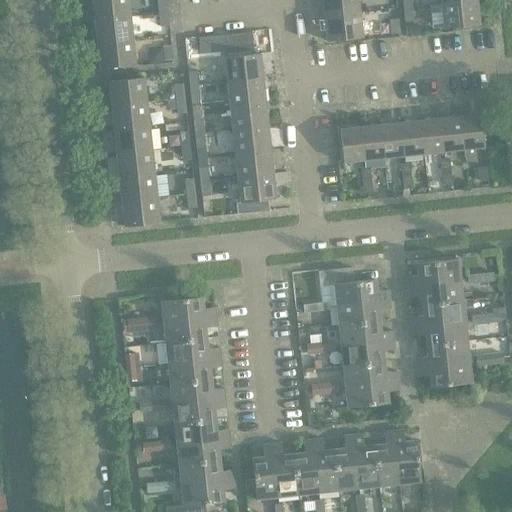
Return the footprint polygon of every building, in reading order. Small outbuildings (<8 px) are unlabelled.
[(92,0),(95,18),(129,14),(127,0),(92,0)] [(157,0),(159,11),(168,10),(166,0),(157,0)] [(357,0),(322,0),(324,16),(359,12),(357,0)] [(476,0),(473,0),(441,3),(444,28),(479,25),(476,0)] [(403,8),(405,22),(414,21),(412,7),(403,8)] [(160,26),(169,25),(168,10),(159,11),(160,26)] [(359,12),(324,16),(327,41),(362,37),(359,12)] [(95,18),(97,42),(132,38),(129,14),(95,18)] [(398,18),(397,18),(389,19),(391,34),(400,33),(398,18)] [(420,25),(406,26),(407,37),(421,35),(420,25)] [(251,32),(223,35),(225,57),(228,82),(262,78),(259,53),(254,54),(251,32)] [(132,38),(97,42),(100,67),(135,63),(132,38)] [(163,48),(163,49),(164,60),(173,59),(171,44),(162,45),(163,48)] [(155,49),(149,57),(150,65),(164,63),(164,60),(163,49),(163,48),(155,49)] [(190,86),(198,85),(197,70),(188,71),(190,86)] [(111,105),(147,101),(144,76),(108,80),(111,105)] [(262,78),(228,82),(230,105),(265,102),(262,78)] [(176,99),(185,98),(183,83),(174,84),(176,99)] [(198,85),(190,86),(191,101),(200,100),(198,85)] [(185,98),(176,99),(177,113),(186,112),(185,98)] [(111,105),(114,129),(149,125),(147,101),(111,105)] [(265,102),(230,105),(233,129),(267,125),(265,102)] [(460,116),(463,149),(484,146),(481,113),(460,116)] [(440,118),(443,151),(463,149),(460,116),(440,118)] [(195,134),(204,133),(202,118),(193,119),(195,134)] [(420,120),(424,153),(443,151),(440,118),(420,120)] [(400,122),(404,155),(424,153),(420,120),(400,122)] [(380,124),(384,157),(404,155),(400,122),(380,124)] [(384,157),(380,124),(360,126),(364,159),(384,157)] [(114,129),(116,153),(152,150),(149,125),(114,129)] [(267,125),(233,129),(235,153),(270,149),(267,125)] [(343,161),(364,159),(360,126),(340,128),(343,161)] [(181,146),(190,145),(188,131),(179,132),(181,146)] [(204,133),(195,134),(196,148),(205,147),(204,133)] [(190,145),(181,146),(183,161),(192,160),(190,145)] [(270,149),(235,153),(238,177),(272,173),(270,149)] [(116,153),(119,177),(154,173),(152,150),(116,153)] [(442,172),(450,171),(449,159),(441,160),(442,172)] [(402,176),(411,176),(409,163),(401,164),(402,176)] [(200,181),(209,180),(207,166),(198,167),(200,181)] [(362,181),(371,180),(370,167),(361,168),(362,181)] [(479,181),(488,180),(486,167),(478,168),(479,181)] [(450,171),(442,172),(443,185),(452,184),(450,171)] [(121,201),(157,197),(154,173),(119,177),(121,201)] [(161,194),(170,193),(168,173),(159,173),(161,194)] [(272,173),(238,177),(241,202),(275,198),(272,173)] [(411,176),(402,176),(403,189),(412,188),(411,176)] [(186,194),(195,193),(194,179),(185,180),(186,194)] [(209,180),(200,181),(201,196),(210,195),(209,180)] [(371,180),(362,181),(364,193),(372,192),(371,180)] [(195,193),(186,194),(188,209),(197,208),(195,193)] [(157,197),(121,201),(124,226),(159,222),(157,197)] [(408,286),(461,280),(458,258),(417,263),(418,275),(407,276),(408,286)] [(336,304),(388,298),(387,289),(376,291),(375,278),(353,281),(351,267),(318,270),(319,286),(334,284),(336,304)] [(480,274),(481,282),(494,281),(493,272),(480,274)] [(481,282),(480,274),(466,275),(467,284),(481,282)] [(461,280),(408,286),(409,296),(421,294),(422,304),(463,300),(461,280)] [(163,322),(216,316),(215,306),(202,308),(201,296),(181,298),(181,292),(160,294),(161,300),(163,322)] [(338,324),(379,320),(378,309),(389,308),(388,298),(336,304),(338,324)] [(328,300),(314,302),(315,311),(328,309),(328,300)] [(463,300),(422,304),(423,316),(411,317),(412,326),(465,321),(463,300)] [(303,312),(315,311),(314,302),(302,303),(303,312)] [(485,314),(486,323),(499,322),(498,313),(485,314)] [(486,323),(485,314),(471,315),(472,324),(486,323)] [(166,342),(206,337),(204,327),(217,326),(216,316),(163,322),(166,342)] [(142,318),(144,330),(157,329),(155,317),(142,318)] [(144,330),(142,318),(128,319),(129,332),(144,330)] [(379,320),(338,324),(340,344),(393,339),(392,329),(380,330),(379,320)] [(465,321),(412,326),(413,336),(425,334),(426,345),(467,341),(465,321)] [(206,337),(166,342),(168,362),(220,357),(219,347),(207,348),(206,337)] [(393,339),(340,344),(343,365),(383,360),(382,350),(394,349),(393,339)] [(319,342),(320,351),(333,349),(332,341),(319,342)] [(467,341),(426,345),(427,355),(415,357),(416,367),(469,361),(467,341)] [(320,351),(319,342),(306,344),(307,352),(320,351)] [(490,355),(490,363),(503,362),(502,353),(490,355)] [(126,367),(134,366),(133,354),(124,355),(126,367)] [(490,363),(490,355),(476,356),(477,365),(490,363)] [(220,357),(168,362),(170,382),(210,378),(209,368),(221,366),(220,357)] [(383,360),(343,365),(345,385),(397,380),(396,371),(384,372),(383,360)] [(469,361),(416,367),(417,377),(429,375),(430,387),(472,383),(469,361)] [(134,366),(126,367),(127,380),(135,379),(134,366)] [(210,378),(170,382),(172,403),(225,397),(224,388),(211,389),(210,378)] [(397,380),(345,385),(347,407),(388,402),(386,391),(398,389),(397,380)] [(323,383),(324,392),(337,391),(336,382),(323,383)] [(324,392),(323,383),(311,384),(311,389),(304,390),(304,399),(311,393),(324,392)] [(225,397),(172,403),(174,423),(214,418),(213,408),(226,406),(225,397)] [(151,401),(152,409),(165,408),(164,399),(151,401)] [(152,409),(151,401),(139,402),(140,411),(152,409)] [(214,418),(174,423),(177,443),(229,437),(228,428),(216,430),(214,418)] [(393,430),(399,483),(420,480),(415,439),(404,441),(403,429),(393,430)] [(374,444),(378,485),(399,483),(393,430),(384,431),(385,443),(374,444)] [(352,435),(358,487),(378,485),(374,444),(363,445),(362,434),(352,435)] [(334,448),(338,489),(358,487),(352,435),(343,436),(344,447),(334,448)] [(179,464),(219,459),(218,448),(230,447),(229,437),(177,443),(179,464)] [(312,439),(317,492),(338,489),(334,448),(323,449),(322,438),(312,439)] [(293,452),(298,494),(317,492),(312,439),(303,440),(304,451),(293,452)] [(156,441),(157,450),(169,448),(168,440),(156,441)] [(157,450),(156,441),(143,443),(143,451),(157,450)] [(298,494),(293,452),(283,453),(281,443),(271,444),(277,496),(298,494)] [(277,496),(271,444),(262,445),(263,456),(251,457),(256,498),(277,496)] [(219,459),(179,464),(181,484),(234,478),(233,469),(220,470),(219,459)] [(234,478),(181,484),(183,504),(165,506),(166,511),(205,511),(205,503),(223,501),(222,489),(235,488),(234,478)] [(173,479),(160,481),(161,490),(174,489),(173,479)] [(148,492),(161,490),(160,481),(147,482),(148,492)] [(357,508),(364,507),(363,494),(355,495),(357,508)] [(315,511),(318,511),(324,511),(323,498),(314,499),(315,511)] [(274,511),(282,511),(282,503),(273,504),(274,511)]
